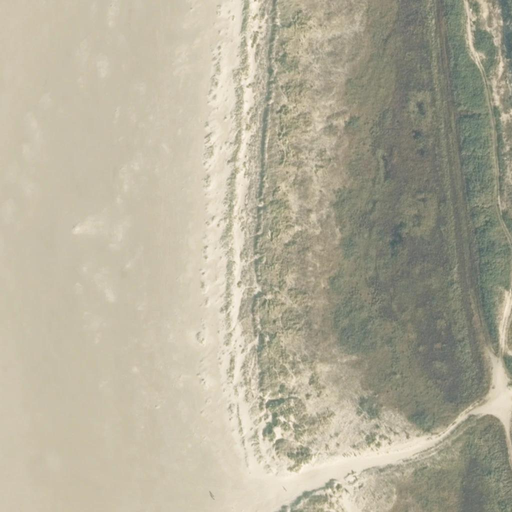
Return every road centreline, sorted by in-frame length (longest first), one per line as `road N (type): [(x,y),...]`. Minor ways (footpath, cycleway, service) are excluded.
road 1 (track): [(497,401),(457,179),(439,0)]
road 2 (track): [(511,240),(501,208),(490,90),(472,55),(467,0)]
